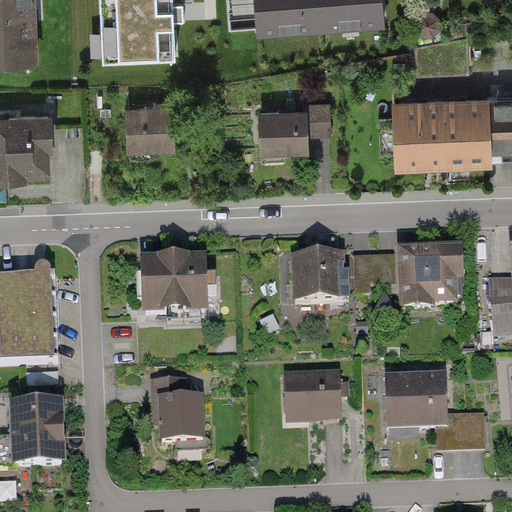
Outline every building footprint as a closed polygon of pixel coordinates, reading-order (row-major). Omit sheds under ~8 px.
[(0,0),(0,60),(36,60),(35,19),(33,0),(0,0)] [(177,55),(175,13),(174,0),(102,0),(105,58),(177,55)] [(257,0),(258,5),(260,31),(385,24),(384,0),(383,0),(257,0)] [(423,15),(420,17),(417,20),(415,23),(414,28),(415,32),(417,35),(420,38),(424,40),(429,40),(433,39),(437,36),(439,33),(441,29),(440,24),(438,20),(435,17),(432,15),(428,14),(423,15)] [(511,153),(511,98),(487,100),(490,155),(511,153)] [(424,103),(397,104),(400,163),(490,159),(490,155),(487,100),(464,101),(424,103)] [(304,113),(258,114),(260,158),(306,156),(305,139),(333,138),(332,105),(304,106),(304,113)] [(172,106),(125,108),(126,154),(174,153),(172,106)] [(49,117),(0,118),(0,183),(52,182),(49,117)] [(511,251),(509,252),(511,282),(511,304),(491,307),(495,342),(511,340),(511,251)] [(465,252),(397,254),(399,315),(467,313),(465,252)] [(367,257),(370,289),(397,287),(395,255),(367,257)] [(348,257),(291,259),(293,308),(350,305),(348,257)] [(206,259),(137,261),(139,318),(208,316),(206,259)] [(56,280),(0,282),(0,369),(59,367),(56,280)] [(340,376),(283,378),(285,426),(341,424),(340,376)] [(448,378),(384,380),(386,434),(435,432),(450,431),(449,417),(448,378)] [(204,400),(158,402),(159,444),(205,442),(204,400)] [(62,470),(60,404),(6,406),(8,472),(62,470)] [(449,417),(450,431),(435,432),(435,453),(482,452),(481,416),(449,417)]
